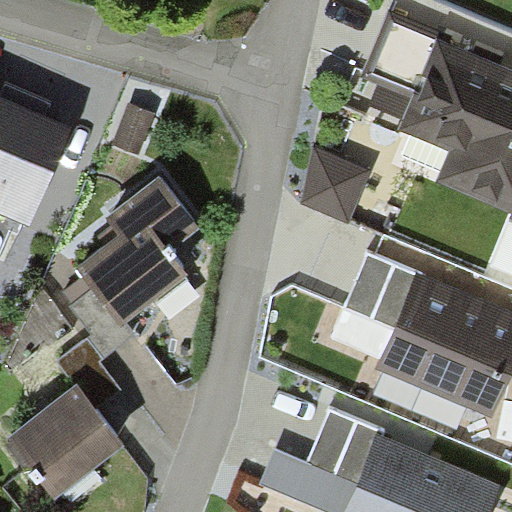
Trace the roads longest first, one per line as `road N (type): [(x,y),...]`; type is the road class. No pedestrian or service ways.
road 1 (residential): [(177,511),(218,405),(273,90)]
road 2 (residential): [(273,90),(0,11)]
